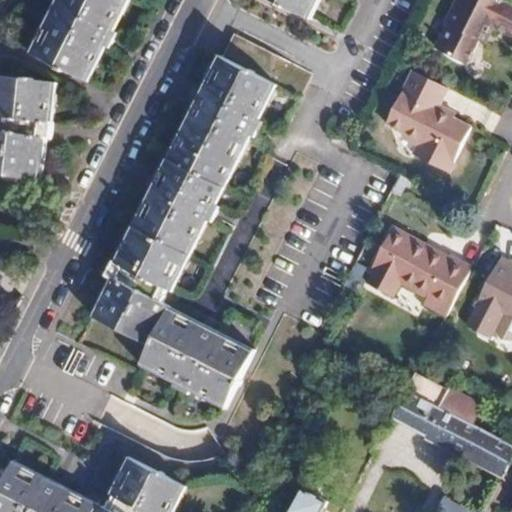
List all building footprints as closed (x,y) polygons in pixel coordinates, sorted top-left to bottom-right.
[(113,37),(133,2),(129,0),(62,0),(32,55),(86,85),(106,50),(113,54),(120,41),(113,37)] [(243,0),(243,1),(300,33),(317,1),(322,3),(323,0),(243,0)] [(485,31),(490,21),(502,17),(511,22),(511,0),(455,0),(449,11),(453,13),(442,36),(475,52),(485,31)] [(493,35),(502,17),(490,21),(485,31),(493,35)] [(451,107),(434,98),(439,90),(447,74),(412,57),(385,110),(402,118),(417,126),(414,132),(410,141),(447,160),(469,116),(451,107)] [(263,101),(207,72),(90,293),(97,296),(77,335),(135,366),(125,385),(160,403),(158,407),(174,416),(177,411),(207,427),(236,370),(139,319),(144,310),(152,313),(190,240),(194,242),(204,223),(200,221),(237,150),(242,153),(250,136),(245,134),(263,101)] [(0,178),(44,183),(49,145),(54,146),(61,90),(0,82),(0,178)] [(451,107),(456,98),(439,90),(434,98),(451,107)] [(417,126),(402,118),(399,124),(414,132),(417,126)] [(431,242),(392,223),(389,229),(428,248),(431,242)] [(449,312),(475,262),(449,249),(448,251),(431,242),(428,248),(389,229),(371,262),(374,264),(366,281),(393,295),(401,278),(428,292),(424,298),(449,312)] [(511,274),(508,273),(511,266),(511,258),(500,251),(477,294),(481,296),(467,322),(490,335),(504,308),(511,312),(511,274)] [(441,404),(452,385),(419,367),(394,414),(429,433),(431,429),(445,436),(449,438),(462,416),(441,404)] [(487,403),(452,385),(441,404),(462,416),(476,423),(487,403)] [(511,467),(511,442),(476,423),(462,416),(449,438),(445,436),(443,440),(509,474),(511,468),(511,467)] [(163,511),(174,493),(103,456),(83,494),(88,496),(80,510),(0,470),(0,511),(163,511)] [(501,511),(511,489),(511,468),(509,474),(491,507),(501,511)] [(316,511),(323,501),(300,487),(286,511),(316,511)] [(479,511),(454,498),(445,511),(479,511)]
